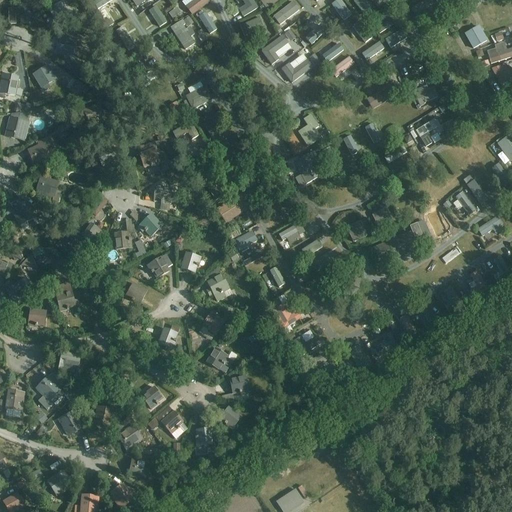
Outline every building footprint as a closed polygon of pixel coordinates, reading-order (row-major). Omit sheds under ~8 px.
[(98,10),(114,0),(97,0),(93,3),(98,10)] [(149,0),(131,0),(137,8),(149,0)] [(199,0),(195,0),(185,8),(192,17),(209,4),(205,0),(199,0)] [(243,18),(258,9),(252,0),(242,0),(245,5),(239,10),(243,18)] [(281,0),(261,0),(264,3),(262,5),(266,11),(281,0)] [(340,0),(336,0),(330,4),(343,20),(351,14),(340,0)] [(363,0),(356,0),(354,2),(366,16),(373,11),(363,0)] [(430,0),(427,0),(411,10),(415,17),(434,5),(430,0)] [(280,26),(300,11),(293,2),(273,17),(280,26)] [(67,14),(61,3),(50,10),(59,26),(74,18),(71,12),(67,14)] [(159,28),(166,23),(155,6),(148,11),(159,28)] [(19,9),(7,9),(7,24),(19,24),(19,9)] [(234,17),(239,14),(236,9),(231,12),(234,17)] [(174,19),(179,14),(176,10),(170,14),(174,19)] [(209,34),(216,29),(205,12),(197,17),(209,34)] [(30,14),(21,14),(21,25),(30,25),(30,14)] [(380,31),(393,25),(389,14),(376,19),(380,31)] [(183,21),(170,29),(173,33),(185,51),(196,45),(191,38),(195,35),(190,28),(186,30),(183,26),(186,25),(188,28),(194,24),(189,16),(182,20),(183,21)] [(260,18),(239,28),(244,39),(265,29),(260,18)] [(353,26),(363,43),(369,39),(360,22),(353,26)] [(311,44),(324,33),(318,25),(305,37),(311,44)] [(479,27),(464,35),(473,50),(488,42),(479,27)] [(116,32),(129,53),(136,48),(122,28),(116,32)] [(402,30),(386,41),(391,49),(407,39),(402,30)] [(290,31),(285,35),(288,40),(288,39),(293,36),(290,31)] [(501,33),(494,36),(497,43),(504,41),(501,33)] [(204,34),(198,38),(201,44),(207,41),(204,34)] [(289,45),(283,36),(261,52),(271,67),(279,61),(275,54),(289,45)] [(60,38),(56,53),(77,58),(79,50),(74,49),(76,42),(60,38)] [(378,41),(362,53),(368,61),(384,49),(378,41)] [(337,43),(324,53),(330,61),(343,50),(337,43)] [(496,49),(487,52),(492,66),(500,63),(511,58),(511,49),(507,51),(505,44),(495,47),(496,49)] [(348,56),(332,68),(337,76),(354,64),(348,56)] [(316,58),(311,61),(315,66),(320,63),(316,58)] [(292,84),(313,68),(307,60),(294,70),(289,64),(281,70),(292,84)] [(492,68),(506,93),(511,89),(511,88),(511,77),(504,63),(492,68)] [(34,76),(39,84),(42,88),(56,80),(48,67),(34,76)] [(75,67),(74,74),(80,75),(82,68),(75,67)] [(15,95),(16,89),(18,79),(3,76),(0,91),(1,92),(0,95),(0,96),(5,98),(6,93),(15,95)] [(417,78),(408,80),(410,87),(418,85),(417,78)] [(398,96),(388,80),(375,88),(378,93),(366,101),(373,112),(398,96)] [(79,82),(75,87),(85,94),(89,90),(79,82)] [(179,92),(184,90),(181,84),(176,87),(179,92)] [(405,91),(401,84),(395,87),(399,94),(405,91)] [(185,98),(193,111),(212,101),(205,87),(185,98)] [(427,87),(413,92),(420,108),(425,106),(422,99),(424,98),(426,103),(438,98),(433,87),(428,90),(427,87)] [(99,106),(84,112),(90,127),(99,123),(98,122),(104,119),(99,106)] [(224,118),(221,113),(217,115),(215,116),(219,122),(224,118)] [(8,127),(6,137),(21,141),(23,131),(25,122),(29,123),(31,115),(21,114),(12,114),(8,127)] [(298,133),(308,147),(309,149),(322,140),(315,130),(319,128),(311,116),(303,121),(308,127),(303,130),(298,133)] [(215,117),(204,124),(216,146),(228,140),(215,117)] [(432,121),(416,131),(426,147),(433,143),(429,138),(430,138),(428,134),(436,128),(432,121)] [(192,141),(199,137),(191,123),(172,133),(176,140),(188,134),(192,141)] [(364,127),(373,143),(381,138),(372,123),(364,127)] [(70,129),(68,124),(58,129),(60,134),(70,129)] [(326,130),(319,135),(323,141),(330,136),(326,130)] [(351,134),(341,139),(352,158),(361,153),(351,134)] [(413,141),(409,136),(404,140),(407,145),(413,141)] [(511,161),(511,138),(510,136),(497,145),(510,163),(511,161)] [(45,169),(54,165),(56,164),(53,158),(51,159),(49,153),(55,150),(50,140),(47,141),(37,145),(38,148),(29,152),(35,166),(42,163),(45,169)] [(151,168),(160,165),(167,162),(164,155),(157,157),(154,149),(157,148),(155,143),(149,145),(137,149),(139,155),(144,169),(151,166),(151,168)] [(112,148),(99,153),(97,154),(103,169),(111,166),(111,164),(117,162),(112,148)] [(404,148),(385,159),(389,165),(407,154),(404,148)] [(304,159),(295,163),(302,177),(297,180),(301,188),(322,177),(317,168),(314,163),(319,161),(314,153),(304,159)] [(191,171),(196,167),(193,162),(188,165),(191,171)] [(179,182),(185,179),(181,171),(174,174),(179,182)] [(470,176),(463,181),(466,185),(472,180),(470,176)] [(168,183),(165,178),(159,181),(162,186),(168,183)] [(37,194),(53,198),(54,199),(53,202),(58,203),(62,192),(56,190),(58,184),(41,179),(37,194)] [(170,205),(170,204),(174,204),(176,204),(177,203),(177,201),(177,199),(176,197),(175,196),(170,196),(171,189),(155,188),(154,203),(161,203),(161,204),(170,205)] [(476,212),(463,194),(456,199),(469,217),(476,212)] [(241,196),(218,211),(221,215),(225,213),(228,218),(237,212),(239,214),(249,208),(241,196)] [(452,206),(448,202),(443,206),(447,210),(452,206)] [(28,228),(26,223),(34,219),(26,203),(12,210),(20,226),(21,225),(23,230),(25,231),(28,230),(28,228)] [(96,205),(90,212),(96,217),(102,210),(96,205)] [(372,216),(379,231),(393,225),(386,209),(372,216)] [(152,215),(141,225),(138,228),(143,234),(145,232),(151,238),(162,227),(152,215)] [(497,218),(478,231),(483,238),(493,231),(496,235),(505,229),(497,218)] [(127,234),(121,234),(115,235),(116,251),(132,249),(131,240),(130,240),(129,236),(129,234),(132,233),(131,222),(126,223),(127,234)] [(355,243),(363,239),(367,237),(360,222),(356,225),(356,224),(351,227),(353,232),(350,233),(355,243)] [(11,223),(5,225),(9,233),(14,231),(11,223)] [(298,223),(278,235),(282,242),(286,239),(297,233),(298,235),(303,232),(298,223)] [(417,224),(410,227),(419,249),(426,246),(417,224)] [(87,242),(85,247),(85,249),(87,250),(89,251),(90,249),(92,246),(94,247),(99,240),(98,239),(102,233),(90,225),(81,238),(87,242)] [(252,233),(235,242),(239,251),(257,242),(252,233)] [(402,238),(408,253),(418,249),(411,234),(402,238)] [(180,237),(175,243),(179,246),(184,240),(180,237)] [(399,257),(408,253),(402,238),(392,242),(399,257)] [(318,241),(301,251),(306,259),(323,248),(318,241)] [(389,261),(399,257),(392,242),(383,246),(389,261)] [(373,250),(380,265),(389,261),(383,246),(373,250)] [(43,249),(33,251),(34,257),(44,255),(43,249)] [(15,262),(23,259),(19,251),(12,255),(15,262)] [(229,256),(234,264),(240,261),(235,253),(229,256)] [(201,259),(185,254),(180,270),(195,274),(198,265),(199,266),(201,259)] [(333,262),(328,255),(312,266),(317,273),(333,262)] [(32,256),(22,265),(37,268),(32,256)] [(511,276),(500,257),(493,261),(500,272),(493,276),(498,284),(511,276)] [(161,259),(148,267),(152,275),(154,274),(157,279),(169,272),(161,259)] [(0,282),(1,280),(4,274),(5,272),(9,274),(13,265),(8,263),(8,265),(0,261),(0,282)] [(27,281),(36,281),(37,269),(28,269),(27,281)] [(219,269),(205,279),(208,283),(210,289),(207,291),(210,299),(215,297),(217,302),(226,299),(224,294),(229,290),(223,276),(219,269)] [(488,291),(477,272),(470,276),(476,287),(470,291),(474,299),(488,291)] [(26,279),(6,291),(14,305),(34,293),(26,279)] [(45,283),(37,288),(40,293),(48,287),(45,283)] [(54,287),(56,297),(60,313),(69,310),(69,309),(75,307),(72,293),(69,284),(54,287)] [(125,298),(133,303),(134,302),(140,305),(147,292),(133,284),(125,298)] [(462,305),(451,288),(443,292),(450,303),(444,307),(449,314),(462,305)] [(285,296),(279,299),(283,305),(288,302),(285,296)] [(294,300),(298,307),(302,304),(298,298),(294,300)] [(477,305),(474,299),(467,302),(471,309),(477,305)] [(285,305),(273,312),(287,335),(293,332),(290,327),(302,320),(297,312),(292,315),(285,305)] [(30,310),(28,326),(37,327),(37,326),(44,327),(46,313),(30,310)] [(202,328),(216,337),(225,323),(217,317),(216,318),(211,314),(202,328)] [(406,314),(398,318),(406,333),(414,329),(406,314)] [(265,315),(255,322),(261,330),(271,323),(265,315)] [(442,317),(437,320),(440,325),(445,321),(442,317)] [(164,329),(158,345),(173,351),(175,345),(171,344),(175,334),(164,329)] [(257,334),(249,338),(252,343),(260,339),(257,334)] [(290,342),(296,338),(293,334),(287,337),(290,342)] [(379,359),(398,347),(390,334),(383,338),(386,344),(374,351),(379,359)] [(303,356),(323,344),(318,336),(306,344),(301,337),(294,342),(303,356)] [(135,344),(131,352),(141,358),(145,349),(135,344)] [(348,352),(360,372),(371,366),(359,346),(348,352)] [(207,363),(219,371),(225,374),(233,361),(234,362),(236,358),(230,354),(228,358),(215,350),(207,363)] [(63,354),(59,369),(77,373),(80,358),(63,354)] [(308,363),(323,387),(331,382),(321,366),(328,362),(323,354),(308,363)] [(48,379),(37,389),(44,396),(44,397),(39,402),(47,410),(52,405),(53,406),(63,396),(64,395),(68,392),(52,375),(48,379)] [(230,381),(233,395),(240,394),(240,395),(249,393),(245,378),(230,381)] [(348,384),(345,378),(339,381),(343,387),(348,384)] [(122,382),(116,387),(121,394),(127,389),(122,382)] [(141,408),(146,404),(151,411),(158,405),(158,404),(163,399),(154,388),(137,402),(141,408)] [(64,395),(63,396),(70,402),(76,396),(70,390),(68,392),(64,395)] [(128,390),(121,395),(127,402),(133,396),(128,390)] [(24,394),(9,392),(6,410),(21,412),(24,394)] [(263,408),(268,412),(273,405),(268,402),(263,408)] [(76,403),(70,406),(74,412),(80,409),(76,403)] [(109,429),(111,419),(113,411),(98,408),(94,426),(109,429)] [(219,416),(213,408),(207,413),(214,421),(219,416)] [(229,408),(220,420),(225,424),(224,425),(232,431),(242,418),(229,408)] [(77,411),(60,421),(69,437),(82,429),(78,422),(82,419),(77,411)] [(42,413),(36,418),(41,425),(47,420),(42,413)] [(183,424),(174,413),(161,423),(172,435),(179,429),(178,428),(183,424)] [(267,417),(262,419),(264,425),(265,424),(267,427),(271,425),(270,422),(272,421),(270,417),(268,418),(267,417)] [(160,425),(156,419),(147,426),(152,432),(160,425)] [(126,450),(135,445),(141,441),(133,428),(136,426),(133,421),(122,428),(125,433),(118,438),(126,450)] [(40,429),(33,436),(38,441),(44,434),(40,429)] [(197,438),(196,438),(197,448),(198,455),(207,454),(207,456),(208,456),(207,454),(215,453),(214,444),(212,444),(210,430),(196,432),(197,438)] [(0,472),(1,474),(2,473),(5,478),(5,479),(7,479),(10,479),(11,478),(11,476),(8,470),(9,469),(1,455),(0,455),(0,472)] [(160,457),(162,467),(169,465),(167,455),(160,457)] [(187,460),(180,463),(184,471),(191,468),(187,460)] [(133,461),(130,477),(147,480),(150,465),(133,461)] [(43,477),(40,470),(29,475),(33,482),(43,477)] [(57,496),(63,491),(72,486),(63,473),(48,483),(57,496)] [(16,488),(18,491),(21,489),(24,494),(26,498),(33,494),(31,490),(25,482),(16,488)] [(123,486),(111,495),(121,509),(133,500),(123,486)] [(296,489),(302,499),(307,496),(301,486),(296,489)] [(277,503),(282,511),(303,511),(307,509),(304,504),(296,490),(277,503)] [(3,503),(8,511),(16,511),(17,511),(16,511),(18,511),(25,508),(17,495),(3,503)] [(82,508),(75,507),(74,511),(96,511),(98,498),(83,497),(82,508)]
